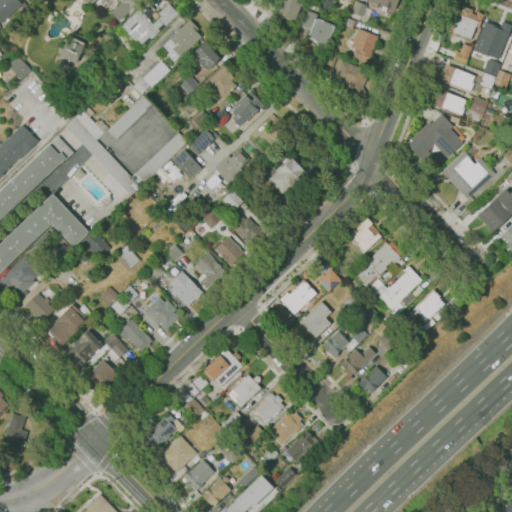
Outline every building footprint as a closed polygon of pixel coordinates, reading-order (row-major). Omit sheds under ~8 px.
[(1,23),(0,21),(0,0),(18,0),(21,3),(22,1),(27,7),(15,17),(11,13),(1,23)] [(141,0),(131,10),(130,10),(119,21),(111,13),(122,2),(120,0),(141,0)] [(302,0),(294,22),(283,18),(283,17),(277,14),(277,13),(275,12),(279,0),(302,0)] [(333,0),(329,9),(319,4),(320,0),(333,0)] [(362,16),(351,12),(356,0),(367,4),(366,7),(362,16)] [(398,0),(395,9),(378,3),(376,8),(370,6),(372,0),(398,0)] [(137,49),(133,45),(131,46),(124,38),(125,37),(117,30),(127,20),(127,19),(129,16),(130,17),(146,1),(155,10),(147,17),(153,23),(161,15),(159,12),(168,3),(178,13),(159,31),(144,46),(142,44),(137,49)] [(470,39),(452,32),(457,18),(458,18),(463,6),(473,10),(472,13),(476,15),(477,12),(484,15),(478,29),(475,27),(470,39)] [(366,7),(372,10),(367,23),(361,21),(362,16),(366,7)] [(305,9),(315,13),(314,18),(333,25),(325,48),(314,44),(315,41),(306,37),(309,29),(299,25),(305,9)] [(352,28),(341,23),(344,17),(355,21),(352,28)] [(498,58),(489,55),(488,56),(474,51),(486,19),(501,25),(502,21),(511,25),(498,58)] [(173,62),(172,60),(172,61),(166,55),(169,52),(162,46),(170,39),(169,38),(176,32),(174,30),(179,25),(181,27),(189,20),(198,29),(196,31),(201,37),(180,57),(179,56),(173,62)] [(367,62),(354,57),(357,49),(351,47),(353,41),(351,40),(353,36),(354,37),(358,27),(378,35),(367,62)] [(75,63),(59,55),(60,54),(58,53),(59,51),(61,52),(67,38),(68,38),(69,36),(83,43),(82,45),(84,46),(75,63)] [(205,69),(197,60),(199,58),(194,52),(196,50),(195,50),(199,46),(198,45),(201,43),(202,44),(204,42),(220,58),(209,68),(207,67),(205,69)] [(465,64),(453,59),(456,50),(460,52),(463,43),(472,47),(465,64)] [(332,66),(321,62),(326,50),(337,55),(332,66)] [(21,79),(8,64),(18,55),(31,70),(21,79)] [(496,76),(483,72),(488,59),(501,63),(496,76)] [(151,87),(142,78),(161,60),(170,69),(151,87)] [(355,97),(348,82),(335,77),(341,60),(365,70),(363,77),(366,78),(363,87),(365,92),(355,97)] [(220,104),(216,99),(211,94),(214,91),(206,82),(225,64),(233,72),(230,74),(234,77),(231,80),(237,86),(229,93),(230,94),(220,104)] [(476,94),(442,80),(447,69),(446,68),(447,65),(474,75),(471,82),(474,83),(473,84),(476,85),(478,88),(476,94)] [(494,83),(499,69),(500,69),(501,68),(509,71),(509,72),(511,73),(505,88),(494,83)] [(118,83),(114,78),(120,73),(124,78),(118,83)] [(491,87),(481,83),(485,73),(495,77),(491,87)] [(182,94),(177,88),(190,76),(198,85),(189,94),(186,90),(182,94)] [(140,95),(132,86),(141,78),(149,86),(140,95)] [(9,89),(4,84),(8,81),(13,85),(9,89)] [(136,99),(130,92),(133,89),(140,95),(136,99)] [(433,105),(438,89),(466,99),(463,106),(465,106),(461,115),(433,105)] [(256,112),(252,116),(251,116),(240,127),(228,114),(239,103),(238,102),(250,90),(259,100),(264,105),(256,113),(256,112)] [(116,139),(107,130),(143,95),(152,105),(116,139)] [(483,114),(469,109),(475,95),(488,101),(483,114)] [(89,117),(94,122),(99,118),(108,127),(97,138),(75,116),(86,105),(94,113),(89,117)] [(209,118),(196,130),(189,123),(192,120),(190,118),(201,109),(209,118)] [(446,158),(434,144),(419,158),(405,143),(429,121),(430,123),(441,113),(453,126),(450,128),(463,142),(446,158)] [(140,186),(131,195),(65,125),(74,116),(140,186)] [(0,145),(22,124),(38,141),(19,159),(18,157),(8,167),(9,167),(3,173),(4,174),(1,177),(0,176),(0,145)] [(198,154),(189,144),(205,128),(206,129),(209,127),(217,136),(214,139),(198,154)] [(187,140),(183,135),(188,130),(193,135),(187,140)] [(177,132),(186,141),(141,182),(133,174),(177,132)] [(0,219),(0,189),(48,144),(49,144),(58,136),(73,152),(63,161),(61,163),(61,162),(0,219)] [(511,164),(503,155),(511,146),(511,164)] [(467,198),(442,171),(464,151),(465,152),(470,147),(475,152),(469,157),(471,158),(469,159),(473,164),(480,157),(495,173),(467,198)] [(228,182),(217,172),(218,171),(215,169),(219,166),(218,165),(228,154),(231,157),(239,148),(249,158),(240,168),(244,172),(238,179),(234,175),(228,182)] [(183,149),(200,167),(189,178),(171,160),(183,149)] [(282,193),(273,184),(272,184),(265,177),(269,173),(268,171),(272,167),(275,170),(288,157),(290,159),(291,157),(304,170),(295,178),(297,180),(291,187),(289,185),(282,193)] [(78,180),(72,174),(79,168),(84,173),(78,180)] [(232,211),(221,199),(232,189),(243,201),(232,211)] [(511,213),(493,232),(478,216),(506,189),(510,193),(511,191),(511,213)] [(0,271),(0,242),(52,193),(88,232),(86,234),(87,234),(74,247),(51,223),(0,271)] [(103,208),(100,205),(109,197),(112,200),(103,208)] [(211,229),(201,218),(212,209),(221,220),(211,229)] [(254,244),(250,240),(248,243),(227,223),(238,212),(245,219),(247,217),(255,225),(256,224),(259,228),(259,229),(264,234),(254,244)] [(364,252),(348,235),(367,217),(372,223),(370,225),(381,236),(364,252)] [(511,251),(506,245),(508,242),(506,240),(506,241),(501,235),(511,224),(511,251)] [(96,256),(82,241),(94,231),(102,239),(103,238),(105,240),(103,241),(110,248),(104,254),(101,251),(96,256)] [(230,266),(214,248),(228,236),(235,244),(236,243),(240,247),(239,248),(244,253),(230,266)] [(365,284),(354,273),(386,242),(388,244),(391,241),(402,252),(398,255),(400,257),(394,263),(391,261),(385,267),(386,268),(379,274),(377,273),(365,284)] [(174,261),(165,252),(174,244),(183,253),(174,261)] [(128,270),(115,255),(126,245),(139,260),(128,270)] [(206,288),(200,281),(198,278),(203,273),(195,265),(208,252),(225,271),(222,274),(223,275),(219,279),(218,277),(206,288)] [(20,295),(14,289),(12,291),(9,287),(5,291),(0,286),(0,278),(26,253),(34,261),(31,265),(39,273),(32,280),(34,281),(20,295)] [(154,282),(144,272),(154,262),(154,263),(159,258),(168,267),(164,271),(165,272),(154,282)] [(386,288),(388,286),(389,287),(405,272),(403,270),(408,265),(422,280),(409,291),(415,298),(396,316),(378,296),(379,295),(386,288)] [(327,292),(316,280),(329,268),(340,280),(327,292)] [(187,306),(170,289),(172,287),(168,283),(181,270),(203,293),(196,299),(195,299),(187,306)] [(294,314),(279,299),(287,292),(289,294),(303,280),(304,280),(309,276),(313,280),(309,285),(316,293),(294,314)] [(375,291),(370,285),(378,278),(378,279),(380,277),(384,281),(382,283),(383,284),(375,291)] [(383,284),(386,288),(379,295),(378,293),(375,295),(373,293),(375,291),(383,284)] [(109,306),(99,296),(110,285),(120,296),(109,306)] [(129,303),(120,294),(129,285),(138,294),(129,303)] [(425,322),(418,315),(414,318),(410,314),(411,313),(409,312),(433,289),(439,296),(438,297),(444,304),(425,322)] [(41,322),(25,305),(37,293),(44,299),(47,296),(52,301),(49,304),(54,309),(41,322)] [(349,311),(341,303),(350,294),(358,302),(349,311)] [(120,314),(111,306),(121,296),(129,304),(120,314)] [(165,329),(160,324),(158,326),(143,311),(158,296),(164,302),(167,300),(176,309),(173,311),(178,317),(165,329)] [(315,337),(300,321),(321,301),(331,312),(325,317),(330,323),(315,337)] [(60,347),(56,342),(55,343),(52,340),(52,339),(51,338),(52,337),(48,334),(48,330),(49,330),(50,329),(49,329),(55,323),(55,320),(72,303),(85,317),(82,319),(83,320),(74,329),(76,331),(60,347)] [(141,351),(127,337),(124,339),(117,331),(128,322),(127,321),(131,317),(152,340),(149,343),(150,345),(147,348),(146,346),(141,351)] [(353,338),(349,334),(359,326),(358,325),(360,323),(365,328),(363,330),(368,335),(358,344),(358,343),(353,338)] [(81,364),(80,363),(79,363),(74,358),(72,359),(65,351),(80,336),(79,336),(86,329),(102,344),(95,351),(81,364)] [(387,349),(377,338),(388,329),(397,339),(387,349)] [(345,346),(337,353),(338,355),(334,358),(321,345),(337,330),(349,342),(345,346)] [(110,348),(104,341),(112,333),(119,340),(110,348)] [(358,343),(349,351),(345,346),(349,342),(353,338),(358,343)] [(115,361),(107,352),(119,341),(127,349),(115,361)] [(349,375),(344,370),(345,369),(344,369),(343,370),(340,366),(341,365),(339,364),(355,349),(360,354),(366,349),(365,347),(367,345),(368,347),(369,346),(375,353),(352,374),(351,373),(349,375)] [(220,387),(212,379),(210,381),(202,372),(226,349),(232,355),(235,351),(241,357),(237,360),(242,366),(220,387)] [(103,387),(97,381),(94,383),(87,375),(103,359),(117,374),(103,387)] [(367,393),(365,391),(357,382),(375,365),(384,375),(387,372),(389,375),(371,392),(369,391),(367,393)] [(195,398),(193,396),(185,388),(199,374),(207,383),(198,392),(200,393),(195,398)] [(239,408),(226,394),(248,374),(252,379),(255,376),(258,376),(260,378),(259,381),(256,383),(260,388),(239,408)] [(195,418),(183,406),(186,404),(177,394),(183,388),(192,398),(193,397),(204,409),(195,418)] [(0,412),(0,391),(3,395),(1,397),(8,404),(0,412)] [(267,422),(264,418),(262,419),(261,418),(262,417),(254,409),(264,399),(271,392),(275,396),(277,394),(282,400),(280,402),(284,406),(278,412),(278,413),(273,418),(272,417),(267,422)] [(280,445),(274,438),(274,434),(270,429),(281,418),(281,417),(288,410),(293,414),(295,412),(301,418),(299,420),(303,425),(295,433),(294,432),(280,445)] [(158,446),(154,442),(152,444),(145,437),(147,436),(142,431),(144,430),(143,429),(149,422),(153,427),(164,417),(162,416),(167,411),(179,424),(180,423),(184,428),(179,432),(176,429),(169,435),(170,436),(165,441),(165,440),(158,446)] [(233,426),(227,420),(236,411),(242,417),(233,426)] [(19,453),(0,446),(13,413),(25,418),(21,429),(27,432),(24,441),(26,442),(24,446),(23,445),(19,453)] [(253,442),(246,435),(257,425),(264,432),(253,442)] [(296,463),(290,456),(289,457),(286,454),(287,453),(284,450),(305,432),(304,430),(306,429),(312,436),(313,435),(317,440),(314,442),(317,445),(296,463)] [(176,472),(165,461),(166,459),(161,454),(180,435),(196,453),(176,472)] [(231,463),(215,447),(225,437),(241,453),(231,463)] [(268,464),(263,458),(264,456),(263,456),(262,450),(265,447),(270,446),(273,448),(279,454),(268,464)] [(196,489),(193,486),(190,488),(184,482),(186,480),(182,477),(190,469),(191,470),(202,459),(214,471),(196,489)] [(246,489),(238,481),(254,466),(261,474),(246,489)] [(281,488),(275,481),(289,467),(295,474),(281,488)] [(261,474),(273,487),(252,507),(251,505),(244,511),(246,511),(219,511),(225,506),(227,508),(234,502),(233,500),(246,489),(261,474)] [(214,505),(212,501),(209,503),(208,501),(207,502),(201,495),(219,477),(221,479),(223,476),(226,476),(228,479),(228,482),(226,485),(231,490),(214,505)] [(79,511),(99,493),(117,511),(79,511)] [(511,511),(501,511),(500,511),(509,503),(511,506),(511,511)]
